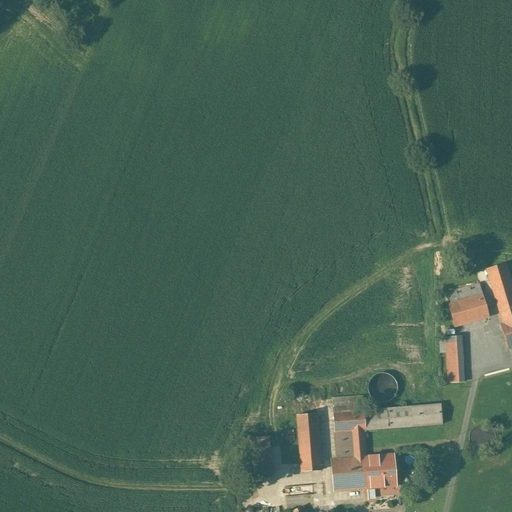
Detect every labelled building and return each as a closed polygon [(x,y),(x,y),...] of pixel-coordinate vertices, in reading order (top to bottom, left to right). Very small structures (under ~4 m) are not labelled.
[(511,286),(505,263),(486,269),(493,293),(511,287),(511,286)] [(479,284),(447,293),(450,304),(482,295),(479,284)] [(511,287),(493,293),(503,323),(500,324),(507,349),(508,349),(511,348),(511,287)] [(450,304),(448,304),(454,327),(460,325),(489,317),(482,295),(450,304)] [(460,336),(445,337),(445,338),(446,353),(448,375),(462,374),(460,336)] [(381,372),(379,373),(377,373),(375,374),(373,375),(371,377),(369,380),(368,382),(367,384),(367,386),(366,388),(367,390),(367,392),(367,393),(369,396),(371,399),(373,400),(374,401),(376,402),(378,403),(381,403),(383,403),(386,403),(389,402),(391,400),(392,399),(394,398),(395,396),(396,394),(397,392),(397,390),(398,387),(397,385),(397,383),(396,381),(395,380),(394,378),(392,376),(390,374),(388,373),(386,373),(383,372),(381,372)] [(462,374),(448,375),(448,384),(463,383),(462,374)] [(363,396),(331,398),(336,459),(330,459),(333,491),(396,486),(393,455),(365,457),(363,430),(365,430),(364,410),(363,396)] [(440,404),(364,410),(365,430),(442,424),(440,404)] [(316,414),(297,415),(302,472),(321,470),(316,414)] [(481,424),(478,425),(476,426),(474,427),(472,428),(471,429),(470,431),(469,433),(469,435),(468,437),(468,439),(468,440),(469,442),(469,443),(470,445),(471,446),(472,447),(473,448),(475,449),(477,450),(479,450),(482,450),(485,450),(487,449),(489,448),(490,447),(491,446),(493,444),(494,442),(494,440),(494,439),(494,437),(494,436),(494,434),(493,432),(492,430),(491,428),(489,427),(488,426),(486,425),(483,425),(481,424)] [(269,437),(244,439),(247,479),(272,477),(269,437)]
